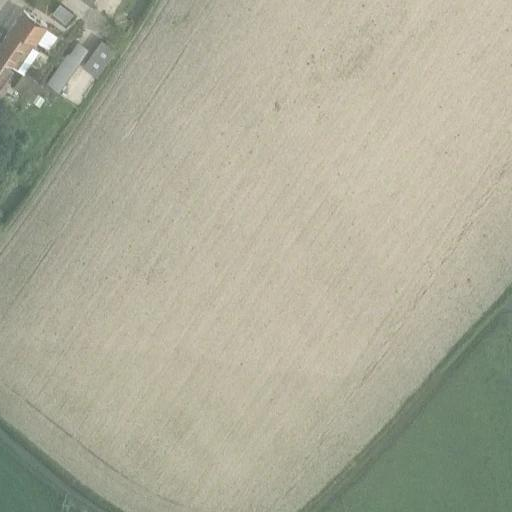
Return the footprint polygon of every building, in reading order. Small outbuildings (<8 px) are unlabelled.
[(13,24),(0,43),(0,55),(13,64),(24,71),(24,72),(39,51),(32,46),(35,42),(36,43),(48,24),(24,8),(19,15),(13,24)] [(84,65),(99,75),(118,46),(103,36),(84,65)] [(59,91),(79,62),(89,48),(78,41),(68,55),(67,55),(47,84),(59,91)] [(0,94),(10,81),(5,77),(13,65),(13,64),(0,55),(0,94)] [(36,93),(42,85),(23,72),(13,86),(31,100),(36,93)] [(36,93),(31,100),(39,105),(44,99),(36,93)]
